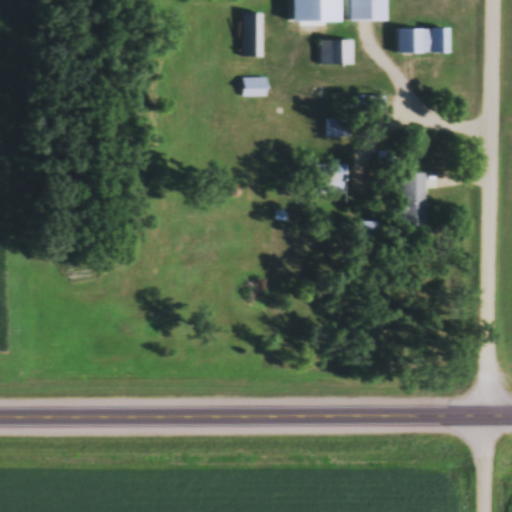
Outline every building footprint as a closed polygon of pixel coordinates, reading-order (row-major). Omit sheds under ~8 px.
[(386,0),(344,0),(344,24),(387,23),(386,0)] [(257,16),(239,16),(239,59),(257,59),(257,16)] [(393,56),(443,56),(443,31),(393,31),(393,56)] [(316,67),(344,67),(344,43),(316,43),(316,67)] [(324,121),(324,141),(351,141),(351,121),(324,121)] [(273,222),(286,223),(286,215),(273,214),(273,222)] [(294,276),(295,281),(304,278),(302,273),(294,276)]
